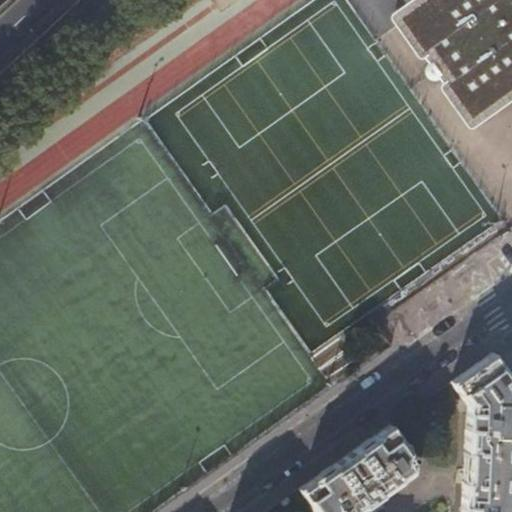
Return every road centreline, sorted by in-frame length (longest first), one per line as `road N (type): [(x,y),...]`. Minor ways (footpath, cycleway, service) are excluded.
road 1 (residential): [(206,511),(511,296)]
road 2 (residential): [(0,96),(102,0)]
